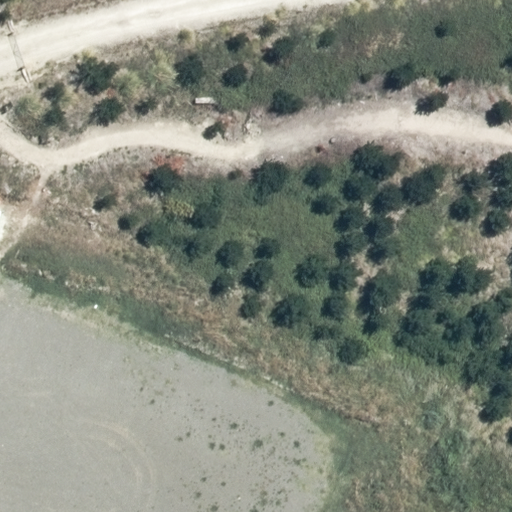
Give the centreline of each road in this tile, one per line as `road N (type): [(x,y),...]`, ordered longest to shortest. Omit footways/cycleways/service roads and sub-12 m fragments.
road 1 (track): [(232,511),(271,445),(0,313)]
road 2 (track): [(220,0),(159,9),(0,61)]
